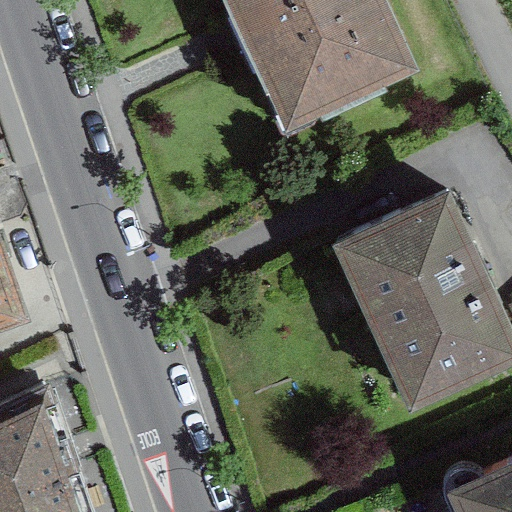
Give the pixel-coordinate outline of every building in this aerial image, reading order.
[(417,62),(388,0),(245,0),(299,116),(417,62)] [(511,362),(511,320),(452,191),(348,239),(423,403),(511,362)] [(0,327),(33,315),(0,223),(0,327)] [(91,511),(49,387),(0,409),(0,511),(91,511)] [(511,511),(511,465),(465,487),(476,511),(511,511)]
